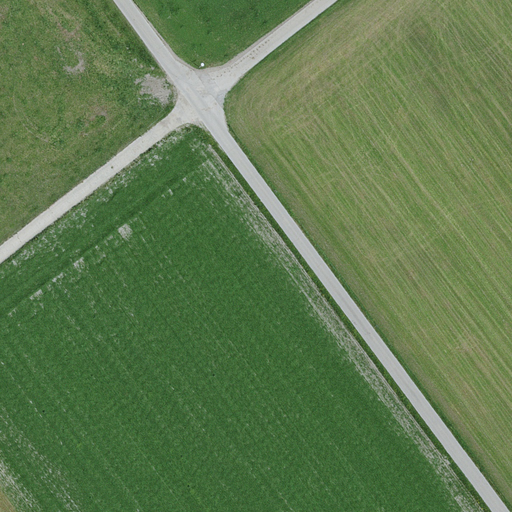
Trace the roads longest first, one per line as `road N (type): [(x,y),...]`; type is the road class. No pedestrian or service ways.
road 1 (track): [(118,0),(501,511)]
road 2 (track): [(330,0),(0,256)]
